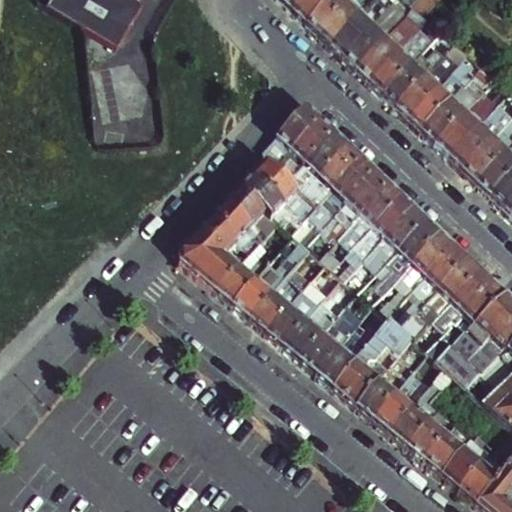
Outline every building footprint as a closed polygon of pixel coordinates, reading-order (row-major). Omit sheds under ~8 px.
[(125,0),(53,0),(45,14),(78,34),(116,56),(142,10),(125,0)] [(273,0),(290,16),(303,2),(306,5),(310,0),(273,0)] [(305,30),(330,2),(327,0),(310,0),(306,5),(303,2),(290,16),(305,30)] [(305,30),(316,41),(353,0),(331,0),(330,2),(305,30)] [(353,0),(316,41),(328,52),(363,14),(366,11),(354,0),(353,0)] [(375,0),(373,3),(372,4),(386,16),(387,15),(398,3),(394,0),(375,0)] [(408,12),(417,0),(394,0),(398,3),(408,12)] [(438,0),(417,0),(408,12),(411,15),(419,22),(438,0)] [(379,24),(341,65),(354,77),(384,45),(389,39),(398,29),(411,15),(408,12),(398,3),(387,15),(394,22),(386,31),(379,24)] [(328,52),(341,65),(379,24),(375,21),(374,23),(363,14),(328,52)] [(412,42),(414,40),(425,28),(419,22),(411,15),(398,29),(412,42)] [(428,52),(431,49),(439,40),(425,28),(414,40),(428,52)] [(389,39),(384,45),(397,58),(403,52),(389,39)] [(453,53),(439,40),(431,49),(444,62),(445,60),(453,53)] [(384,45),(354,77),(368,90),(397,58),(384,45)] [(466,64),(453,53),(445,60),(458,72),(466,64)] [(397,58),(368,90),(381,102),(411,70),(397,58)] [(411,70),(381,102),(394,115),(434,73),(439,67),(433,61),(427,68),(419,61),(411,70)] [(477,75),(466,64),(458,72),(455,76),(466,86),(469,84),(477,75)] [(394,115),(407,127),(443,89),(446,85),(434,73),(394,115)] [(477,75),(469,84),(484,96),(492,88),(477,75)] [(443,89),(407,127),(418,137),(454,99),(443,89)] [(418,137),(432,151),(462,119),(455,113),(461,106),(454,99),(418,137)] [(506,101),(497,110),(507,120),(505,121),(509,126),(511,124),(511,123),(511,106),(510,105),(506,101)] [(279,165),(317,125),(304,113),(271,147),(262,156),(263,169),(269,175),(275,169),(274,167),(278,163),(279,165)] [(474,121),(467,114),(462,119),(469,126),(474,121)] [(462,119),(432,151),(446,164),(476,132),(469,126),(462,119)] [(509,126),(505,121),(493,132),(498,137),(501,135),(509,126)] [(446,164),(459,177),(498,137),(493,132),(484,124),(476,132),(446,164)] [(269,175),(284,188),(311,160),(331,138),(317,125),(279,165),(278,163),(274,167),(275,169),(269,175)] [(459,177),(473,190),(511,150),(511,145),(501,135),(498,137),(459,177)] [(311,160),(284,188),(299,200),(303,196),(301,194),(305,190),(307,192),(346,152),(331,138),(311,160)] [(511,150),(473,190),(487,203),(511,178),(511,150)] [(359,165),(346,152),(307,192),(305,190),(301,194),(303,196),(299,200),(314,213),(317,209),(359,165)] [(359,165),(317,209),(327,219),(315,231),(319,235),(331,223),(330,221),(334,217),(336,218),(373,178),(359,165)] [(263,169),(249,183),(301,227),(314,213),(299,200),(284,188),(269,175),(263,169)] [(337,229),(344,235),(386,191),(373,178),(336,218),(334,217),(330,221),(331,223),(319,235),(318,237),(324,243),(331,235),(337,229)] [(511,178),(487,203),(500,216),(511,204),(511,178)] [(273,228),(282,235),(290,226),(297,232),(301,227),(249,183),(236,197),(273,228)] [(369,234),(399,203),(386,191),(344,235),(352,243),(344,251),(348,255),(349,254),(369,234)] [(266,237),(273,228),(236,197),(222,211),(253,237),(259,231),(266,237)] [(361,265),(368,258),(366,255),(370,252),(372,254),(411,214),(399,203),(369,234),(349,254),(361,265)] [(511,204),(500,216),(511,226),(511,204)] [(240,251),(253,237),(222,211),(208,225),(239,251),(240,251)] [(366,255),(368,258),(369,259),(373,255),(381,262),(369,275),(373,279),(381,270),(424,227),(411,214),(372,254),(370,252),(366,255)] [(217,260),(220,260),(224,259),(227,255),(232,259),(239,251),(208,225),(193,241),(209,254),(217,260)] [(289,241),(297,232),(290,226),(282,235),(289,241)] [(399,280),(437,240),(424,227),(381,270),(389,278),(378,290),(384,296),(396,284),(392,280),(396,277),(399,280)] [(339,241),(344,235),(337,229),(331,235),(339,241)] [(451,253),(437,240),(399,280),(396,277),(392,280),(396,284),(409,296),(429,275),(451,253)] [(220,264),(220,260),(217,260),(209,254),(193,241),(176,258),(176,269),(196,286),(216,264),(220,264)] [(326,255),(312,243),(303,253),(305,255),(316,265),(326,255)] [(264,270),(228,312),(246,326),(286,278),(305,255),(303,253),(294,246),(270,275),(264,270)] [(429,275),(409,296),(416,303),(407,313),(390,330),(396,335),(409,322),(416,314),(422,308),(420,306),(424,303),(425,304),(464,265),(451,253),(429,275)] [(239,258),(243,262),(248,257),(244,254),(239,258)] [(316,265),(329,276),(336,268),(338,266),(326,255),(316,265)] [(216,264),(196,286),(212,298),(243,262),(239,258),(227,266),(224,264),(220,264),(216,264)] [(212,298),(228,312),(264,270),(266,268),(258,262),(252,269),(243,262),(212,298)] [(428,325),(433,319),(444,308),(477,277),(464,265),(425,304),(424,303),(420,306),(422,308),(416,314),(428,325)] [(348,279),(336,268),(329,276),(337,284),(340,286),(348,279)] [(279,353),(302,327),(337,284),(329,276),(315,292),(307,286),(302,292),(262,339),(279,353)] [(444,308),(433,319),(442,328),(446,324),(450,328),(489,289),(477,277),(444,308)] [(286,278),(246,326),(262,339),(302,292),(292,283),(286,278)] [(302,292),(307,286),(298,278),(292,283),(302,292)] [(452,338),(459,344),(483,320),(502,301),(489,289),(450,328),(453,331),(449,335),(452,338)] [(409,296),(400,306),(407,313),(416,303),(409,296)] [(393,313),(379,301),(369,312),(383,324),(393,313)] [(465,365),(511,319),(511,310),(502,301),(483,320),(459,344),(453,349),(441,361),(434,368),(433,369),(442,377),(450,384),(463,396),(470,389),(480,379),(465,365)] [(335,320),(345,309),(340,306),(331,317),(335,320)] [(296,367),(318,340),(335,320),(331,317),(330,316),(326,320),(321,316),(308,332),(302,327),(279,353),(296,367)] [(349,318),(342,326),(351,334),(358,326),(349,318)] [(480,379),(511,347),(511,319),(465,365),(480,379)] [(420,333),(409,322),(396,335),(408,346),(415,339),(420,333)] [(325,346),(318,340),(296,367),(312,380),(335,354),(351,334),(342,326),(325,346)] [(376,340),(329,394),(352,413),(375,386),(361,375),(367,367),(372,367),(375,364),(385,353),(396,361),(400,356),(408,346),(396,335),(390,330),(387,327),(376,340)] [(312,380),(329,394),(376,340),(367,333),(343,361),(335,354),(312,380)] [(459,344),(452,338),(447,343),(453,349),(459,344)] [(408,346),(419,355),(426,348),(415,339),(408,346)] [(408,346),(400,356),(410,366),(419,355),(408,346)] [(511,347),(480,379),(470,389),(474,393),(479,389),(491,399),(479,410),(490,420),(507,403),(511,397),(511,347)] [(419,355),(426,361),(434,368),(441,361),(426,348),(419,355)] [(375,386),(352,413),(369,427),(410,380),(412,377),(405,372),(410,366),(400,356),(396,361),(386,373),(375,386)] [(361,375),(375,386),(386,373),(375,364),(372,367),(367,367),(361,375)] [(424,380),(416,373),(412,377),(410,380),(418,387),(424,380)] [(442,377),(435,384),(443,391),(450,384),(442,377)] [(410,380),(369,427),(386,440),(424,397),(426,394),(418,387),(410,380)] [(403,454),(435,418),(426,409),(431,404),(424,397),(386,440),(403,454)] [(490,420),(511,439),(511,438),(511,407),(507,403),(490,420)] [(451,432),(435,418),(403,454),(419,468),(451,432)] [(451,432),(419,468),(437,482),(468,447),(451,432)] [(501,477),(511,487),(511,438),(511,439),(494,457),(476,441),(469,449),(484,462),(501,477)] [(469,449),(468,447),(437,482),(454,496),(484,462),(469,449)] [(501,477),(484,462),(454,496),(471,511),(501,477)] [(511,511),(511,487),(501,477),(471,511),(472,511),(511,511)]
